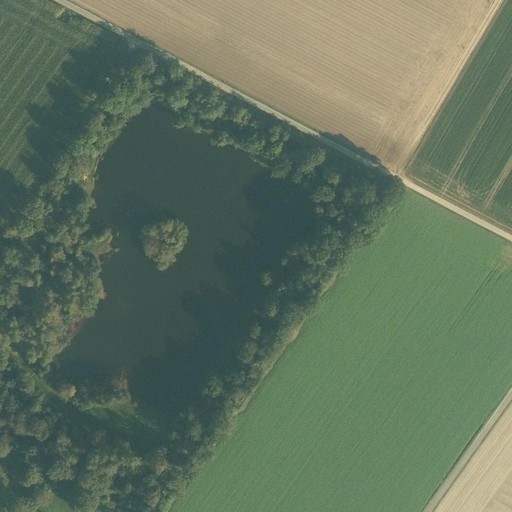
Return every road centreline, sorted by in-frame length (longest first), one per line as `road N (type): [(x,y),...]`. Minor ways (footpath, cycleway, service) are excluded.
road 1 (track): [(59,0),(511,238)]
road 2 (track): [(0,233),(135,40)]
road 3 (unclassified): [(511,393),(427,511)]
